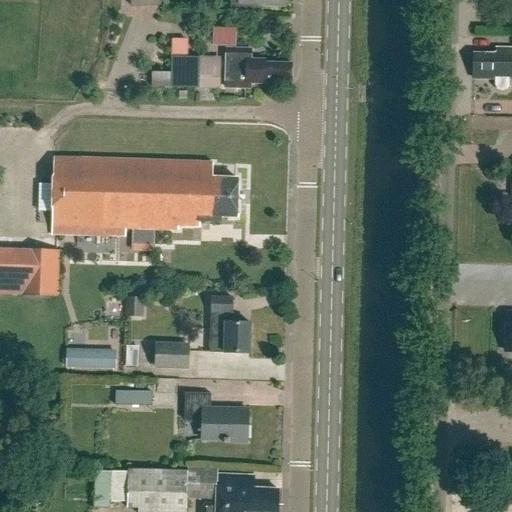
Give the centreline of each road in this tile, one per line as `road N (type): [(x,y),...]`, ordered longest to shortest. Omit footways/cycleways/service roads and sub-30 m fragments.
road 1 (unclassified): [(438,511),(452,0)]
road 2 (secondary): [(325,511),(335,115)]
road 3 (residential): [(298,511),(308,115)]
